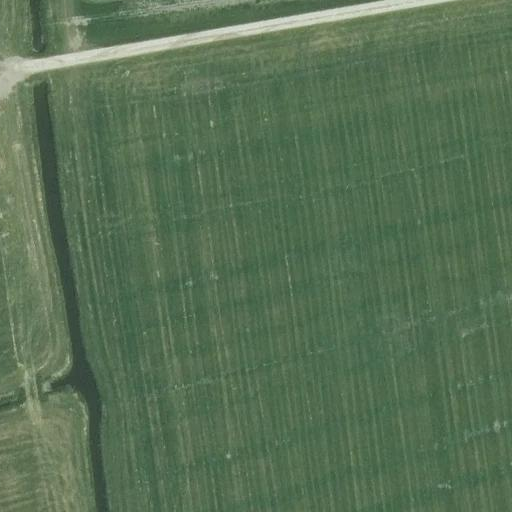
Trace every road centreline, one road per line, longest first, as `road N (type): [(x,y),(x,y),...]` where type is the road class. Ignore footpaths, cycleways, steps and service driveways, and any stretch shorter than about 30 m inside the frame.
road 1 (track): [(0,73),(414,0)]
road 2 (track): [(53,511),(29,375),(33,306),(0,165)]
